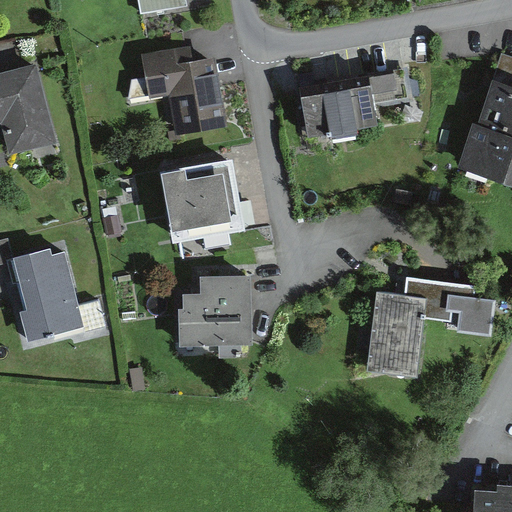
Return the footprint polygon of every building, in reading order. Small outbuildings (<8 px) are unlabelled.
[(184,0),(140,0),(142,9),(185,1),(184,0)] [(171,50),(145,55),(151,92),(171,89),(178,128),(223,120),(212,59),(174,66),(171,50)] [(33,67),(0,75),(0,118),(3,118),(11,147),(51,137),(33,67)] [(398,71),(375,76),(379,96),(402,92),(398,71)] [(368,82),(304,94),(311,133),(376,121),(368,82)] [(511,86),(496,82),(481,127),(475,125),(463,162),(511,177),(511,86)] [(227,160),(164,172),(176,233),(238,222),(227,160)] [(9,239),(0,240),(0,264),(7,263),(7,260),(14,258),(9,239)] [(50,249),(14,258),(27,311),(20,312),(27,342),(84,328),(65,252),(52,255),(50,249)] [(186,308),(181,308),(182,341),(248,338),(245,276),(203,277),(204,293),(186,294),(186,308)] [(405,296),(378,293),(370,365),(415,370),(421,312),(450,315),(449,323),(486,327),(489,302),(475,300),(476,287),(407,280),(405,296)] [(511,511),(511,489),(475,488),(473,511),(511,511)]
